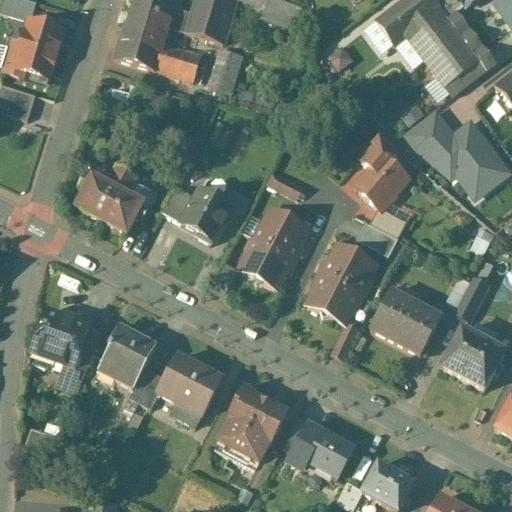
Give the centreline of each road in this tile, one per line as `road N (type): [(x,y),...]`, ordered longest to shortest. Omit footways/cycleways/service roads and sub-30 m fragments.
road 1 (residential): [(511,475),(268,340)]
road 2 (residential): [(268,340),(34,225)]
road 3 (residential): [(104,0),(34,225)]
road 4 (residential): [(34,225),(0,453)]
road 5 (residential): [(268,340),(341,212),(324,196)]
